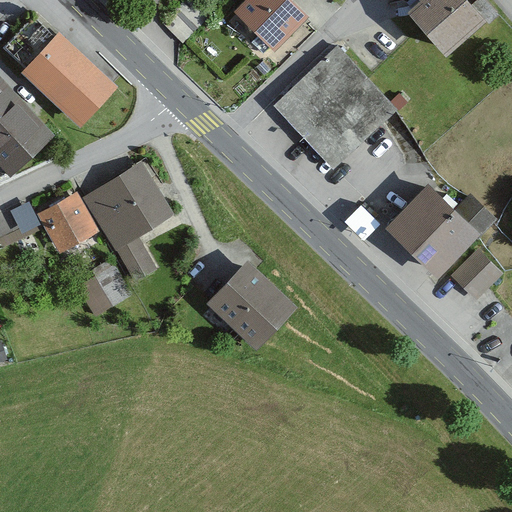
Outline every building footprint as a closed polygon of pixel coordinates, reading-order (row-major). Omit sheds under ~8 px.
[(186,0),(170,19),(190,37),(216,7),(207,0),(186,0)] [(247,0),(238,10),(278,48),(310,15),(295,0),(247,0)] [(416,0),(408,7),(449,51),(488,15),(474,0),(416,0)] [(22,71),(83,125),(118,87),(35,14),(3,50),(25,69),(22,71)] [(275,103),(333,166),(396,108),(338,45),(275,103)] [(0,161),(14,176),(56,135),(0,78),(0,161)] [(82,198),(135,283),(159,268),(139,237),(175,215),(142,161),(82,198)] [(388,228),(440,277),(481,233),(455,209),(429,184),(388,228)] [(38,213),(60,252),(98,230),(76,191),(38,213)] [(469,195),(455,209),(481,233),(495,219),(469,195)] [(13,211),(24,236),(43,227),(32,203),(13,211)] [(362,205),(345,220),(362,239),(379,223),(362,205)] [(451,274),(477,300),(502,275),(476,249),(451,274)] [(208,304),(259,350),(299,306),(248,260),(208,304)] [(76,286),(95,316),(132,293),(113,263),(76,286)]
